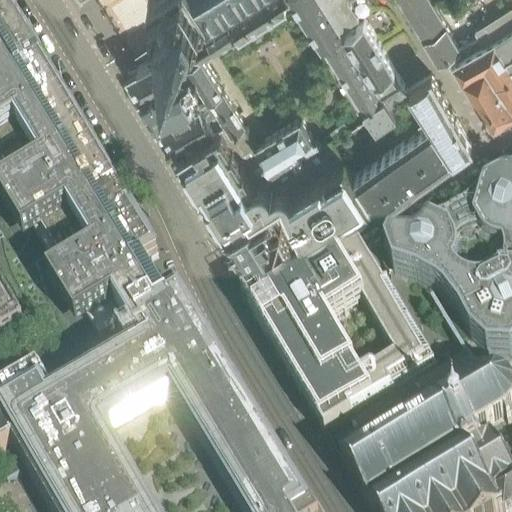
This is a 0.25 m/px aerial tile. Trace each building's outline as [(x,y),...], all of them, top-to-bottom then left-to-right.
[(0,0),(0,175),(9,190),(0,195),(0,203),(24,244),(37,236),(61,276),(49,284),(77,330),(89,322),(100,341),(126,325),(164,302),(163,300),(143,268),(158,259),(122,199),(116,189),(104,170),(105,170),(98,160),(77,126),(77,125),(71,115),(65,106),(59,97),(60,96),(53,86),(43,70),(34,55),(29,45),(28,45),(21,34),(0,0)] [(168,0),(168,1),(173,10),(172,11),(174,14),(176,13),(177,15),(180,13),(179,11),(185,8),(191,18),(195,26),(196,28),(197,27),(199,30),(203,35),(206,33),(227,20),(258,0),(168,0)] [(267,20),(285,9),(284,1),(283,0),(258,0),(227,20),(239,39),(263,23),(264,25),(268,23),(268,22),(267,20)] [(292,0),(298,9),(311,0),(292,0)] [(306,22),(329,7),(324,0),(311,0),(298,9),(306,22)] [(368,0),(324,0),(329,7),(337,20),(340,23),(371,4),(368,0)] [(398,0),(442,71),(450,66),(454,73),(459,70),(473,93),(486,114),(495,125),(511,114),(511,5),(475,29),(476,30),(475,30),(479,37),(471,43),(470,41),(459,48),(433,5),(433,4),(430,0),(398,0)] [(314,35),(337,20),(329,7),(306,22),(314,35)] [(239,39),(227,20),(206,33),(210,40),(198,48),(202,55),(215,46),(216,48),(234,36),(237,40),(239,39)] [(322,47),(326,46),(345,33),(340,23),(337,20),(314,35),(322,47)] [(408,90),(387,56),(364,21),(345,33),(367,67),(385,95),(390,102),(408,90)] [(204,57),(202,55),(198,48),(210,40),(206,33),(203,35),(183,47),(163,60),(159,54),(148,60),(138,65),(129,70),(142,92),(143,94),(145,96),(173,81),(189,70),(205,60),(204,57)] [(367,67),(345,33),(326,46),(330,52),(348,80),(367,67)] [(223,89),(205,60),(189,70),(196,81),(201,88),(209,83),(215,93),(223,89)] [(385,95),(367,67),(348,80),(365,108),(377,125),(395,114),(397,113),(390,102),(385,95)] [(203,92),(201,88),(196,81),(189,70),(173,81),(145,96),(145,97),(146,97),(156,114),(159,120),(203,92)] [(472,145),(451,109),(432,74),(418,83),(409,89),(416,100),(429,120),(454,157),(472,145)] [(246,125),(235,107),(223,89),(215,93),(209,83),(201,88),(203,92),(222,123),(229,135),(245,125),(246,125)] [(222,123),(203,92),(159,120),(178,150),(222,123)] [(321,143),(319,141),(318,138),(315,140),(301,117),(256,145),(272,172),(321,143)] [(454,157),(429,120),(410,134),(435,171),(454,157)] [(335,143),(351,131),(345,122),(319,141),(321,143),(330,138),(332,137),(335,143)] [(373,203),(354,175),(339,152),(330,138),(321,143),(272,172),(256,145),(245,125),(229,135),(222,123),(178,150),(226,228),(270,200),(283,192),(304,240),(305,242),(306,242),(307,242),(307,241),(307,240),(323,231),(324,231),(324,232),(325,231),(326,231),(326,230),(326,229),(342,220),(342,221),(342,220),(343,221),(344,221),(344,220),(345,220),(344,219),(345,219),(344,219),(351,215),(352,215),(352,216),(353,215),(353,216),(353,215),(354,215),(353,214),(354,214),(354,213),(356,212),(359,213),(367,209),(367,206),(370,204),(370,205),(370,204),(371,205),(372,205),(372,204),(373,204),(372,203),(373,203),(372,203),(373,203)] [(435,171),(410,134),(392,147),(417,184),(435,171)] [(417,184),(392,147),(374,161),(398,198),(417,184)] [(398,198),(374,161),(354,175),(373,203),(379,212),(398,198)] [(511,179),(506,180),(485,191),(468,208),(447,221),(424,228),(401,230),(396,233),(386,255),(389,265),(394,276),(417,284),(439,296),(445,301),(460,320),(472,341),(488,357),(511,358),(511,179)] [(291,246),(284,230),(281,224),(273,229),(266,216),(275,211),(270,200),(226,228),(251,269),(292,249),(291,246)] [(322,435),(323,435),(326,440),(331,437),(332,438),(439,373),(393,298),(389,293),(388,291),(385,293),(359,250),(339,262),(336,263),(336,264),(321,274),(320,273),(318,275),(302,285),(302,284),(301,285),(295,275),(296,274),(294,272),(292,273),(292,274),(276,284),(276,283),(261,292),(265,299),(266,299),(274,312),(257,322),(256,320),(254,322),(255,324),(256,324),(265,340),(266,343),(267,342),(277,358),(276,359),(277,361),(278,361),(288,377),(287,377),(289,380),(289,379),(299,395),(298,396),(300,398),(310,414),(309,414),(311,417),(312,416),(321,432),(321,433),(322,435)] [(1,292),(1,287),(0,285),(0,348),(25,334),(1,293),(1,292)] [(312,511),(178,291),(163,300),(164,302),(126,325),(142,351),(53,403),(39,378),(0,400),(0,459),(14,451),(19,459),(49,511),(312,511)] [(511,511),(511,447),(500,455),(492,445),(496,441),(492,436),(504,428),(508,432),(511,430),(508,426),(511,420),(511,393),(511,391),(511,390),(511,384),(508,389),(499,385),(499,379),(496,378),(494,385),(485,387),(474,367),(471,369),(464,367),(446,378),(331,448),(330,448),(330,449),(334,455),(369,511),(511,511)]
